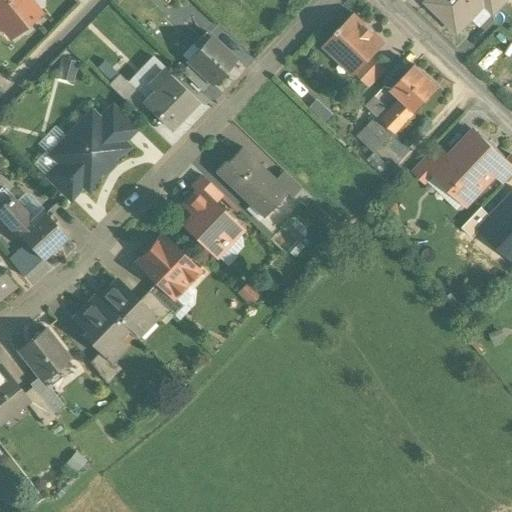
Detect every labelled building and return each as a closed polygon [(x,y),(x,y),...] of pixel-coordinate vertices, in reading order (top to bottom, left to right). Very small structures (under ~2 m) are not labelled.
[(0,0),(0,28),(1,28),(9,38),(39,13),(28,0),(0,0)] [(505,0),(428,0),(426,3),(456,33),(471,18),(466,14),(479,0),(484,5),(492,13),(505,0)] [(479,0),(466,14),(471,18),(484,5),(479,0)] [(364,29),(353,17),(341,30),(339,29),(335,33),(336,35),(324,48),(325,49),(327,46),(343,62),(346,59),(357,69),(352,74),(353,75),(355,73),(374,53),(382,45),(370,34),(368,36),(363,30),(364,29)] [(235,61),(206,34),(194,46),(199,50),(187,62),(212,86),(235,61)] [(374,53),(355,73),(368,86),(388,66),(374,53)] [(118,75),(103,61),(97,68),(111,82),(118,75)] [(438,89),(414,65),(405,74),(401,70),(394,77),(398,82),(391,89),(402,99),(415,112),(416,112),(438,89)] [(195,103),(162,71),(148,86),(153,91),(145,100),(142,102),(170,129),(195,103)] [(145,100),(118,74),(118,75),(111,82),(108,85),(134,111),(142,102),(145,100)] [(390,111),(375,97),(365,107),(377,118),(377,117),(381,121),(390,111)] [(381,121),(394,134),(415,112),(402,99),(390,111),(381,121)] [(135,128),(112,107),(99,120),(122,142),(135,128)] [(99,120),(90,111),(49,154),(58,163),(81,185),(86,190),(98,168),(106,159),(127,147),(122,142),(99,120)] [(381,121),(377,117),(377,118),(358,138),(375,154),(394,134),(381,121)] [(504,160),(473,131),(448,157),(434,172),(435,173),(436,174),(441,169),(455,182),(454,183),(456,185),(452,189),(466,203),(495,173),(505,162),(504,160)] [(435,145),(412,168),(427,182),(435,173),(434,172),(448,157),(435,145)] [(275,180),(241,148),(226,163),(224,161),(214,172),(262,218),(286,193),(287,192),(275,180)] [(511,158),(509,155),(504,160),(505,162),(495,173),(505,183),(511,175),(511,158)] [(81,185),(58,163),(46,177),(69,198),(81,185)] [(300,188),(283,171),(275,180),(287,192),(286,193),(291,198),(300,188)] [(221,194),(202,176),(192,186),(196,190),(198,188),(213,203),(221,194)] [(213,203),(198,188),(196,190),(182,204),(185,206),(194,214),(183,226),(208,249),(216,240),(222,245),(238,228),(213,203)] [(31,221),(2,190),(0,192),(0,217),(16,235),(31,221)] [(511,198),(490,220),(478,232),(511,266),(511,198)] [(398,204),(379,206),(381,220),(399,218),(398,204)] [(480,210),(461,229),(471,239),(478,232),(490,220),(480,210)] [(66,237),(42,211),(31,221),(16,235),(25,245),(40,261),(66,237)] [(197,272),(161,238),(155,245),(157,247),(146,258),(144,256),(136,264),(157,283),(168,294),(169,292),(173,296),(197,272)] [(25,245),(8,261),(22,278),(40,261),(25,245)] [(0,294),(13,285),(0,269),(0,294)] [(139,302),(117,281),(99,301),(98,302),(129,332),(131,334),(150,315),(151,314),(139,302)] [(168,294),(157,283),(149,292),(170,312),(174,316),(184,306),(173,296),(169,292),(168,294)] [(251,286),(241,295),(252,307),(262,298),(251,286)] [(170,312),(149,292),(139,302),(151,314),(150,315),(159,324),(170,312)] [(129,332),(98,302),(99,301),(95,298),(74,319),(87,332),(84,335),(100,351),(105,356),(107,355),(129,332)] [(68,360),(44,330),(18,351),(42,381),(68,360)] [(105,356),(100,351),(89,363),(105,384),(121,368),(107,355),(105,356)] [(22,395),(0,367),(0,411),(9,405),(13,410),(24,401),(26,400),(22,395)] [(41,380),(31,387),(51,412),(60,405),(41,380)] [(51,412),(31,387),(22,395),(26,400),(24,401),(44,426),(55,417),(51,412)]
